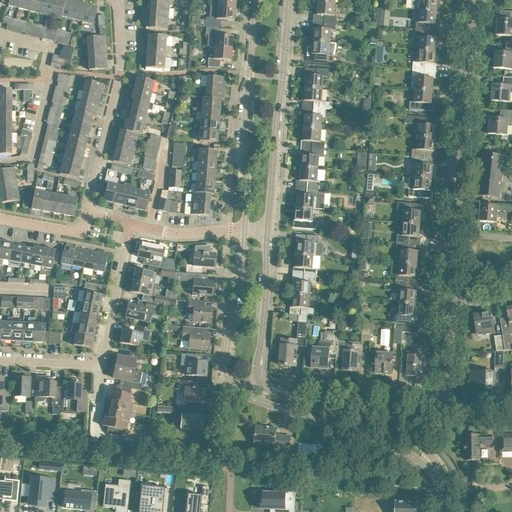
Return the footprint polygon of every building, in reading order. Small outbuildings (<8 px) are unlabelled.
[(9,0),(8,6),(9,6),(18,9),(20,0),(9,0)] [(28,11),(31,0),(20,0),(18,9),(28,11)] [(39,14),(42,0),(31,0),(28,11),(39,14)] [(53,0),(42,0),(39,14),(49,17),(53,0)] [(64,2),(57,0),(53,0),(49,17),(60,20),(64,2)] [(76,2),(69,0),(64,0),(64,2),(60,20),(61,20),(61,17),(71,19),(76,2)] [(150,0),(148,29),(158,30),(167,31),(168,0),(150,0)] [(217,0),(217,7),(235,9),(235,0),(217,0)] [(420,0),(420,10),(437,12),(438,0),(420,0)] [(87,4),(76,2),(71,19),(82,22),(87,4)] [(336,4),(318,2),(317,15),(314,15),(313,22),(337,24),(337,16),(335,16),(336,4)] [(87,4),(82,22),(89,24),(93,25),(95,17),(97,7),(87,4)] [(235,9),(217,7),(210,7),(209,18),(206,18),(205,27),(206,27),(220,28),(220,20),(234,21),(235,9)] [(420,10),(419,23),(416,23),(416,30),(439,32),(440,25),(436,25),(437,12),(420,10)] [(511,20),(497,19),(496,36),(511,37),(511,12),(509,12),(511,13),(511,20)] [(399,20),(411,21),(412,13),(399,13),(399,20)] [(380,20),(379,27),(389,28),(389,20),(380,20)] [(337,24),(313,22),(312,29),(314,29),(313,42),(331,43),(332,31),(336,31),(337,24)] [(219,36),(220,28),(206,27),(205,35),(215,36),(214,48),(232,49),(233,37),(219,36)] [(416,30),(415,37),(420,38),(419,50),(436,52),(437,39),(439,39),(439,32),(416,30)] [(148,35),(147,46),(165,48),(165,44),(166,37),(158,36),(148,35)] [(87,38),(88,49),(106,47),(105,36),(87,38)] [(313,42),(313,48),(308,47),(307,57),(310,57),(310,62),(321,63),(333,64),(334,56),(330,56),(331,43),(313,42)] [(509,53),(495,52),(493,69),(511,70),(511,45),(506,45),(509,46),(509,53)] [(165,48),(147,46),(146,57),(164,59),(165,48)] [(88,49),(88,60),(106,58),(106,47),(88,49)] [(231,61),(232,49),(214,48),(213,59),(208,59),(208,68),(219,69),(220,60),(231,61)] [(436,52),(419,50),(418,63),(413,63),(413,70),(436,72),(437,65),(435,65),(436,52)] [(56,68),(58,58),(59,56),(53,55),(50,67),(56,68)] [(146,57),(145,68),(163,70),(164,59),(146,57)] [(88,60),(88,61),(89,71),(107,69),(106,58),(88,60)] [(366,62),(365,69),(374,70),(375,63),(370,63),(366,62)] [(317,69),(315,69),(305,68),(305,75),(307,76),(305,88),(323,90),(324,77),(328,78),(329,70),(317,69)] [(415,90),(433,92),(434,79),(435,79),(436,72),(413,70),(412,77),(411,89),(415,90)] [(224,89),(225,78),(207,76),(206,87),(224,89)] [(151,93),(154,83),(136,78),(133,89),(151,93)] [(506,86),(492,85),(491,102),(510,103),(511,93),(511,78),(503,78),(507,79),(506,86)] [(86,80),(83,91),(101,96),(104,85),(86,80)] [(224,100),(224,89),(206,87),(205,98),(202,98),(224,100)] [(302,108),(326,110),(332,111),(333,103),(322,102),(323,90),(305,88),(304,101),(303,101),(302,108)] [(0,155),(11,155),(11,90),(0,89),(0,155)] [(151,93),(133,89),(131,99),(149,103),(151,93)] [(24,90),(24,101),(29,101),(32,90),(28,90),(24,90)] [(433,92),(415,90),(414,103),(410,102),(409,110),(422,111),(433,112),(433,105),(432,105),(433,92)] [(98,106),(101,96),(83,91),(81,102),(98,106)] [(220,110),(221,100),(224,100),(202,98),(201,109),(198,109),(220,110)] [(131,99),(128,110),(146,114),(149,103),(131,99)] [(81,102),(78,112),(75,111),(75,112),(93,116),(96,117),(98,106),(81,102)] [(220,110),(198,109),(196,108),(195,119),(201,120),(219,121),(220,110)] [(326,110),(302,108),(302,115),(305,116),(304,128),(322,130),(323,117),(325,117),(326,110)] [(128,110),(126,120),(143,124),(146,114),(128,110)] [(504,119),(490,118),(488,135),(507,136),(508,126),(511,125),(511,111),(501,110),(501,111),(504,111),(504,119)] [(75,112),(73,122),(90,127),(93,116),(75,112)] [(404,124),(414,125),(419,125),(418,137),(435,139),(436,126),(438,126),(438,119),(427,118),(405,116),(404,124)] [(126,120),(123,131),(120,130),(138,135),(141,135),(143,124),(126,120)] [(218,132),(219,121),(201,120),(200,130),(218,132)] [(88,137),(90,127),(73,122),(70,133),(88,137)] [(322,130),(304,128),(303,141),(302,141),(301,148),(325,150),(325,143),(321,142),(322,130)] [(169,129),(166,139),(172,140),(175,130),(169,129)] [(138,135),(120,130),(118,141),(135,145),(138,135)] [(200,130),(199,142),(217,143),(218,132),(200,130)] [(85,147),(88,137),(70,133),(68,143),(85,147)] [(158,150),(160,143),(160,140),(150,138),(148,137),(146,147),(158,150)] [(435,139),(418,137),(417,150),(412,150),(412,157),(435,159),(436,152),(434,152),(435,139)] [(135,145),(118,141),(115,151),(133,156),(135,145)] [(83,158),(85,147),(68,143),(65,154),(83,158)] [(48,146),(43,145),(39,158),(50,161),(51,153),(46,152),(48,146)] [(155,161),(156,158),(158,150),(146,147),(144,156),(145,156),(144,159),(155,161)] [(325,150),(301,148),(300,155),(302,155),(301,168),(318,170),(319,157),(324,158),(325,150)] [(207,150),(198,150),(197,161),(216,162),(217,151),(207,150)] [(130,166),(133,156),(115,151),(112,162),(122,164),(130,166)] [(62,164),(80,168),(83,158),(65,154),(62,164)] [(504,156),(493,155),(483,154),(478,197),(500,199),(504,156)] [(414,177),(432,179),(433,166),(435,166),(435,159),(412,157),(411,164),(415,165),(414,177)] [(144,159),(142,169),(154,172),(156,164),(155,164),(155,161),(144,159)] [(216,162),(197,161),(196,172),(215,173),(216,162)] [(77,179),(80,168),(62,164),(60,175),(77,179)] [(128,169),(121,167),(112,165),(110,170),(110,171),(119,173),(127,175),(128,169)] [(0,181),(16,179),(14,168),(0,170),(0,181)] [(317,182),(318,170),(301,168),(300,181),(296,181),(296,188),(319,190),(320,182),(317,182)] [(215,173),(196,172),(196,182),(214,184),(215,173)] [(145,173),(143,173),(142,178),(144,179),(154,181),(155,176),(145,173)] [(106,176),(103,188),(106,189),(103,201),(114,204),(118,186),(116,186),(118,179),(106,176)] [(409,189),(408,197),(421,198),(422,198),(432,199),(433,192),(431,192),(432,179),(414,177),(410,177),(409,189)] [(0,192),(17,190),(16,179),(0,181),(0,192)] [(80,189),(81,183),(70,181),(68,186),(80,189)] [(169,182),(168,191),(180,192),(180,189),(181,183),(169,182)] [(192,193),(213,195),(213,193),(217,193),(217,187),(214,187),(214,184),(196,182),(195,193),(192,193)] [(124,206),(128,188),(118,186),(114,204),(124,206)] [(128,188),(124,206),(128,207),(128,210),(134,212),(135,209),(139,191),(128,188)] [(296,208),(313,209),(324,210),(326,190),(319,190),(296,188),(295,195),(297,195),(296,208)] [(0,198),(1,204),(19,201),(17,190),(0,192),(0,198)] [(42,211),(45,193),(34,191),(33,199),(31,209),(42,211)] [(150,194),(139,191),(135,209),(145,211),(150,194)] [(52,213),(56,195),(45,193),(42,211),(52,213)] [(192,193),(191,204),(209,205),(210,195),(213,195),(192,193)] [(63,215),(66,197),(56,195),(52,213),(63,215)] [(77,199),(66,197),(63,215),(74,217),(77,199)] [(165,200),(160,199),(157,210),(163,212),(165,200)] [(168,213),(171,201),(165,200),(163,212),(168,213)] [(398,203),(397,210),(399,211),(404,211),(403,223),(420,225),(421,212),(423,212),(423,205),(413,204),(412,204),(400,203),(398,203)] [(208,216),(209,205),(191,204),(190,215),(208,216)] [(497,211),(498,206),(481,205),(479,222),(496,223),(497,211)] [(312,222),(313,209),(296,208),(295,221),(293,221),(293,228),(304,229),(316,230),(317,222),(312,222)] [(420,245),(421,238),(419,238),(420,225),(403,223),(402,236),(397,236),(397,243),(420,245)] [(362,230),(361,237),(371,238),(371,230),(362,230)] [(324,244),(319,243),(320,237),(307,236),(296,235),(296,242),(297,242),(296,255),(314,256),(323,257),(324,244)] [(0,248),(0,264),(2,265),(2,263),(3,260),(9,261),(12,243),(1,241),(0,248)] [(9,261),(8,266),(18,268),(23,245),(12,243),(9,261)] [(167,270),(168,263),(161,262),(164,248),(140,243),(138,257),(149,260),(148,266),(152,266),(167,270)] [(420,245),(397,243),(396,250),(401,251),(400,263),(417,265),(418,252),(420,252),(420,245)] [(30,265),(33,247),(23,245),(18,268),(23,269),(24,264),(30,265)] [(72,266),(75,248),(64,246),(61,264),(72,266)] [(194,252),(193,266),(186,265),(186,272),(201,273),(201,267),(214,268),(215,254),(209,253),(210,246),(195,247),(195,252),(194,252)] [(40,267),(44,249),(33,247),(30,265),(29,270),(34,271),(35,266),(40,267)] [(82,268),(86,251),(75,248),(72,266),(82,268)] [(55,251),(44,249),(40,267),(52,269),(53,261),(55,251)] [(93,271),(97,253),(86,251),(82,268),(93,271)] [(93,271),(104,273),(107,255),(97,253),(93,271)] [(316,277),(317,269),(313,269),(314,256),(296,255),(295,268),(293,268),(293,275),(316,277)] [(487,262),(488,268),(488,269),(498,268),(497,260),(487,262)] [(400,263),(399,276),(396,276),(396,283),(419,285),(420,278),(416,278),(417,265),(400,263)] [(155,275),(173,278),(174,272),(174,271),(167,270),(152,266),(151,272),(135,269),(133,281),(153,285),(155,275)] [(173,281),(193,282),(192,295),(212,297),(213,282),(199,281),(200,275),(190,274),(186,274),(175,273),(174,272),(173,278),(173,281)] [(316,277),(293,275),(292,282),(294,282),(293,295),(310,296),(311,284),(316,284),(316,277)] [(166,287),(164,298),(155,296),(155,297),(151,297),(153,285),(133,281),(130,292),(145,296),(144,301),(142,300),(142,301),(161,305),(168,307),(170,299),(171,291),(172,289),(166,287)] [(102,286),(90,283),(89,289),(101,292),(102,286)] [(416,305),(417,292),(419,292),(419,285),(396,283),(395,290),(399,291),(398,303),(416,305)] [(345,290),(345,298),(353,298),(353,290),(345,290)] [(84,292),(82,303),(100,306),(102,296),(92,294),(84,292)] [(290,315),(295,315),(301,316),(313,317),(314,309),(309,309),(310,296),(293,295),(292,308),(290,308),(290,315)] [(0,308),(6,309),(10,309),(11,297),(1,296),(0,308)] [(25,298),(23,297),(17,297),(16,309),(24,310),(25,298)] [(32,298),(25,298),(24,310),(32,310),(32,298)] [(125,318),(143,322),(143,321),(149,322),(152,315),(154,316),(155,310),(160,311),(161,305),(142,301),(140,307),(128,304),(125,318)] [(204,302),(188,301),(187,313),(193,314),(192,322),(210,324),(211,309),(204,308),(204,302)] [(80,313),(98,317),(100,306),(77,302),(76,302),(74,312),(80,313)] [(416,325),(417,318),(415,318),(416,305),(398,303),(397,316),(393,315),(392,323),(403,324),(416,325)] [(503,335),(505,351),(511,350),(511,344),(511,335),(511,334),(511,307),(506,308),(508,318),(500,319),(502,329),(503,335)] [(80,313),(78,324),(96,328),(98,317),(80,313)] [(484,335),(494,334),(492,318),(492,316),(491,313),(474,315),(476,325),(474,325),(475,334),(471,334),(471,335),(483,333),(484,335)] [(11,341),(12,323),(12,318),(7,318),(7,323),(1,322),(0,341),(11,341)] [(28,324),(23,323),(22,342),(33,342),(34,324),(33,324),(34,319),(28,318),(28,324)] [(297,336),(297,340),(298,340),(297,347),(305,347),(306,337),(307,323),(298,322),(297,336)] [(370,342),(371,323),(362,322),(362,327),(361,341),(370,342)] [(21,345),(21,342),(22,342),(23,323),(12,323),(11,341),(15,341),(15,344),(21,345)] [(72,323),(70,333),(75,334),(93,338),(96,328),(78,324),(72,323)] [(34,324),(33,342),(44,343),(44,332),(45,325),(34,324)] [(402,333),(407,333),(416,334),(417,325),(416,325),(403,324),(403,331),(402,333)] [(151,329),(147,329),(138,327),(136,333),(123,330),(120,343),(138,347),(139,341),(148,343),(151,329)] [(203,329),(183,327),(182,340),(189,341),(188,349),(208,350),(209,335),(203,335),(203,329)] [(403,331),(394,330),(393,344),(402,345),(402,333),(403,331)] [(324,341),(333,342),(333,343),(330,343),(320,342),(319,349),(313,348),(312,368),(328,369),(329,354),(337,355),(338,332),(333,331),(333,332),(325,332),(324,341)] [(337,355),(337,357),(344,358),(343,371),(359,372),(361,352),(361,345),(361,343),(338,341),(339,332),(338,332),(337,355)] [(93,338),(75,334),(73,345),(91,349),(93,338)] [(503,351),(505,351),(503,335),(494,336),(496,352),(503,351)] [(281,346),(280,366),(296,367),(296,357),(297,347),(298,340),(297,340),(287,340),(287,346),(281,346)] [(425,351),(414,350),(413,356),(409,356),(407,376),(423,377),(425,351)] [(503,351),(496,352),(495,352),(495,368),(503,369),(503,351)] [(145,362),(146,355),(137,353),(135,359),(145,362)] [(391,374),(393,354),(374,353),(373,365),(376,365),(375,373),(391,374)] [(195,355),(186,355),(181,354),(180,366),(186,366),(185,376),(206,377),(207,362),(195,361),(195,355)] [(134,359),(127,358),(117,356),(115,367),(134,371),(132,370),(134,359)] [(116,368),(114,379),(124,381),(123,387),(131,389),(141,391),(142,384),(140,384),(141,378),(142,373),(134,371),(115,367),(116,368)] [(495,383),(495,373),(471,372),(471,383),(478,383),(478,392),(495,393),(495,383)] [(59,407),(60,407),(60,398),(55,398),(55,382),(47,382),(47,377),(37,376),(36,397),(35,397),(34,400),(37,401),(38,402),(43,402),(46,399),(46,398),(52,398),(51,407),(52,407),(52,415),(58,415),(59,407)] [(2,391),(3,378),(0,377),(0,405),(1,406),(1,412),(8,412),(8,406),(8,391),(2,391)] [(29,389),(29,379),(15,378),(15,396),(28,397),(29,389)] [(197,382),(187,382),(179,381),(178,391),(184,392),(184,402),(202,404),(203,399),(204,399),(205,389),(197,388),(197,382)] [(63,389),(62,414),(80,415),(80,413),(86,413),(86,401),(80,401),(81,384),(67,383),(67,389),(63,389)] [(130,395),(131,389),(123,387),(116,386),(115,391),(110,390),(107,404),(105,403),(104,408),(131,413),(133,404),(130,404),(132,395),(130,395)] [(34,402),(26,402),(25,414),(33,415),(34,402)] [(129,423),(131,413),(104,408),(103,413),(105,413),(103,426),(107,427),(106,433),(121,436),(122,430),(125,431),(127,422),(129,423)] [(203,416),(181,415),(179,430),(201,431),(203,416)] [(290,450),(291,436),(276,435),(277,428),(256,426),(254,444),(274,446),(274,448),(290,450)] [(511,434),(499,435),(500,453),(511,452),(511,434)] [(493,436),(479,436),(465,436),(465,460),(479,460),(479,447),(493,447),(493,436)] [(39,462),(39,465),(46,466),(46,469),(60,471),(61,464),(39,462)] [(52,496),(54,480),(31,478),(28,504),(45,506),(46,496),(52,496)] [(0,500),(2,500),(2,502),(3,500),(3,498),(7,498),(10,498),(11,494),(12,489),(18,489),(19,481),(12,480),(12,483),(4,483),(4,482),(0,482),(0,500)] [(105,485),(103,507),(113,508),(113,507),(116,507),(115,511),(127,511),(129,487),(132,487),(133,483),(130,482),(130,481),(118,480),(118,486),(105,485)] [(141,486),(138,511),(161,511),(162,508),(169,508),(171,490),(164,489),(164,488),(141,486)] [(207,505),(209,487),(202,487),(201,496),(187,494),(185,511),(199,511),(200,505),(207,505)] [(65,492),(63,508),(65,508),(66,508),(68,508),(68,509),(68,508),(69,508),(69,509),(70,509),(70,508),(72,508),(72,509),(72,508),(89,510),(89,509),(90,504),(96,505),(97,492),(81,490),(81,493),(65,492)] [(264,493),(263,501),(261,501),(261,509),(278,509),(278,511),(294,511),(294,509),(288,509),(289,494),(288,494),(289,492),(278,492),(278,494),(264,493)] [(395,502),(394,511),(416,511),(416,503),(395,502)]
